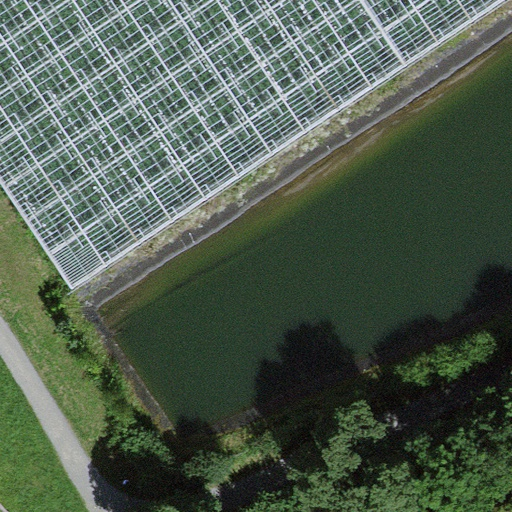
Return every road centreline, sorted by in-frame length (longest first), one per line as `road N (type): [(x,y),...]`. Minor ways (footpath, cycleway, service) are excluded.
road 1 (track): [(511,385),(213,511)]
road 2 (track): [(0,342),(102,511)]
